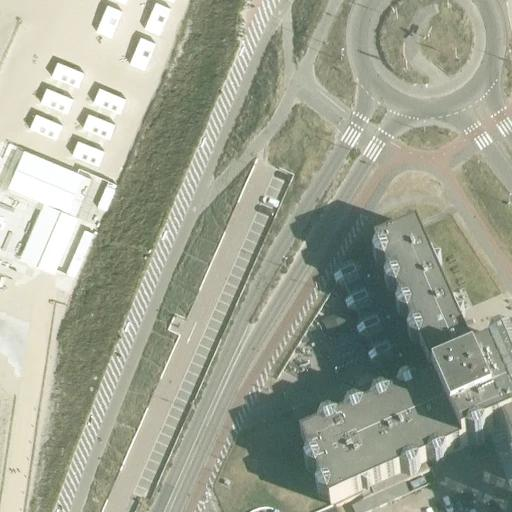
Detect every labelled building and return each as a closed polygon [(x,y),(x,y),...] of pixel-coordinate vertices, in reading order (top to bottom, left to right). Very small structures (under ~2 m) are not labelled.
[(56,0),(53,30),(104,36),(108,0),(56,0)] [(103,228),(141,129),(118,120),(96,176),(62,163),(82,111),(46,97),(9,191),(103,228)] [(422,226),(418,229),(376,247),(378,251),(337,268),(333,278),(336,285),(346,289),(349,295),(345,305),(348,312),(358,315),(361,321),(357,331),(359,338),(369,341),(372,348),(368,357),(371,364),(381,368),(393,397),(391,398),(382,394),(375,397),(371,407),(365,410),(355,406),(349,409),(345,418),(339,421),(329,417),(322,420),(318,430),(301,437),(308,454),(304,464),(307,471),(318,475),(320,481),(316,491),(319,498),(329,502),(331,506),(348,498),(354,511),(368,511),(409,495),(404,483),(429,472),(425,464),(427,463),(437,468),(444,464),(448,454),(466,446),(476,450),(483,447),(487,437),(489,437),(511,489),(511,345),(511,346),(501,342),(494,345),(491,354),(480,359),(465,328),(469,317),(460,314),(442,275),(445,265),(436,261),(422,226)] [(48,298),(72,304),(87,245),(69,240),(70,238),(52,233),(43,264),(67,270),(62,287),(52,284),(48,298)] [(338,313),(325,319),(335,337),(347,330),(338,313)] [(343,366),(360,358),(352,341),(335,349),(343,366)]
